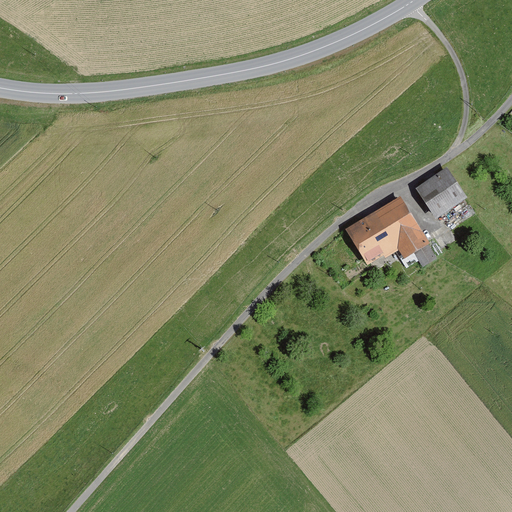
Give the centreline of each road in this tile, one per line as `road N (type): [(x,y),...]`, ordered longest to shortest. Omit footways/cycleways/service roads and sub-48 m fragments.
road 1 (residential): [(70,511),(314,244),(454,151)]
road 2 (secondary): [(410,2),(340,40),(256,67),(128,88),(0,87)]
road 3 (residential): [(410,2),(456,57),(463,79),(463,132),(454,151)]
